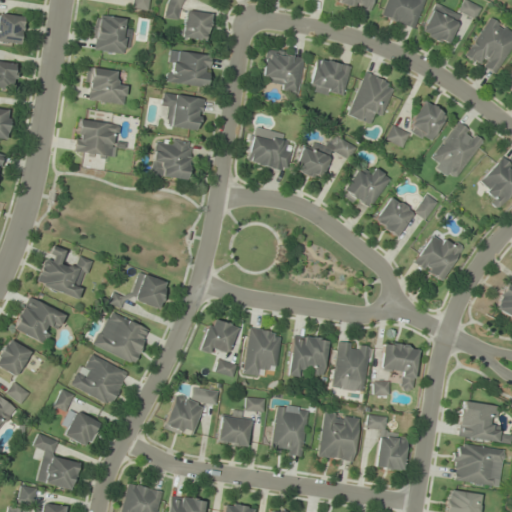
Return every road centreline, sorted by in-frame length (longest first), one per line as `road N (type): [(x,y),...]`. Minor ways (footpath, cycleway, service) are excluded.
road 1 (residential): [(244,20),(197,283),(117,446),(95,511)]
road 2 (residential): [(197,283),(343,317),(377,315),(389,298),(386,276),(362,248),(313,213),(278,198),(214,198)]
road 3 (residential): [(413,511),(456,302),(511,219)]
road 4 (residential): [(123,436),(185,467),(415,501)]
road 5 (residential): [(511,131),(425,68),(350,34),(244,20)]
road 6 (residential): [(60,0),(21,228),(0,273)]
road 7 (residential): [(389,298),(511,367)]
